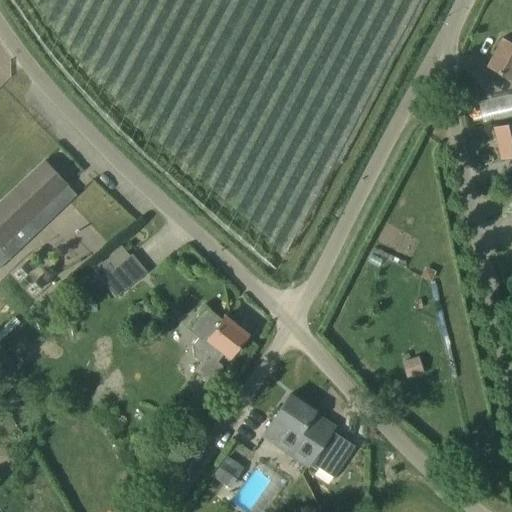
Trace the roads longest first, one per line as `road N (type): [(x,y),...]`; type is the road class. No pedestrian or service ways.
road 1 (unclassified): [(291,322),(58,101),(0,23)]
road 2 (unclassified): [(511,383),(457,154),(448,33)]
road 3 (unclassified): [(291,322),(448,33)]
road 4 (unclassified): [(477,511),(410,455),(291,322)]
road 5 (unclassified): [(163,511),(291,322)]
